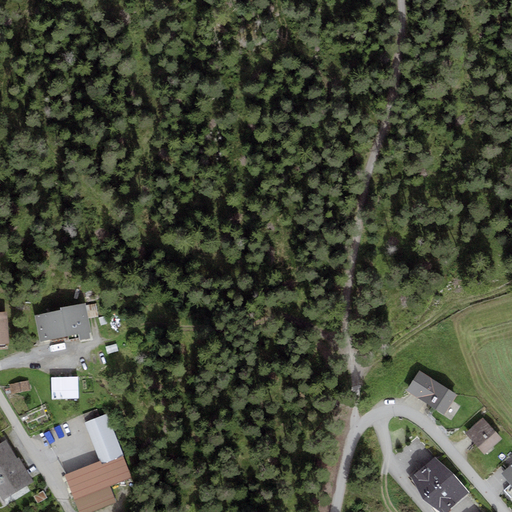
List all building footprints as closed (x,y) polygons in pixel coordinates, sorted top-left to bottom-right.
[(84,306),(65,309),(69,335),(88,332),(84,306)] [(64,312),(34,317),(39,345),(69,340),(64,312)] [(456,395),(419,371),(405,391),(443,416),(456,395)] [(77,380),(50,380),(50,402),(78,401),(77,380)] [(29,384),(9,386),(10,395),(30,393),(29,384)] [(107,416),(83,426),(100,464),(123,454),(107,416)] [(485,421),(467,436),(483,456),(501,441),(485,421)] [(6,443),(0,446),(0,503),(31,484),(6,443)] [(100,464),(65,477),(78,511),(89,511),(115,502),(110,489),(133,480),(123,454),(100,464)] [(448,511),(468,495),(435,458),(409,480),(437,511),(448,511)] [(511,463),(501,474),(511,486),(511,463)]
